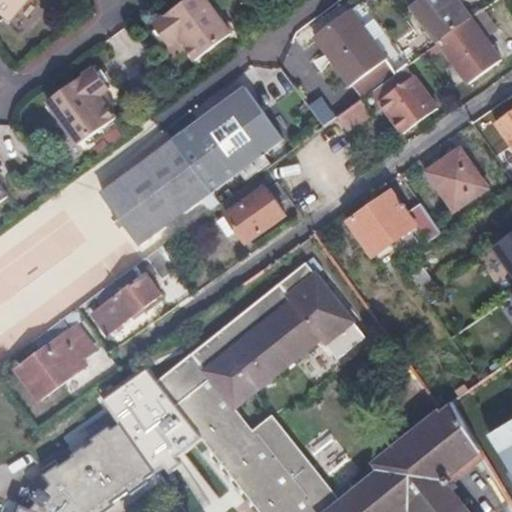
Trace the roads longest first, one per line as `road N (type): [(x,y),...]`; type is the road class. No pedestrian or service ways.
road 1 (residential): [(511,87),(128,355)]
road 2 (residential): [(326,0),(106,162)]
road 3 (residential): [(106,0),(118,17),(20,87),(0,60)]
